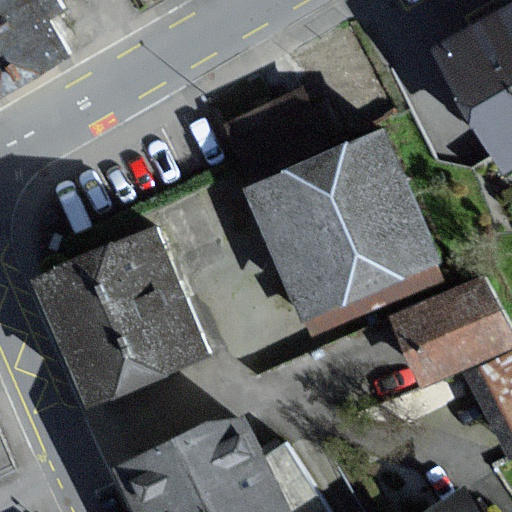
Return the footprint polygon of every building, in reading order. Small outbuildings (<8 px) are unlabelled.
[(0,0),(0,90),(64,51),(54,26),(76,12),(68,0),(0,0)] [(511,7),(446,44),(511,162),(511,7)] [(308,90),(237,121),(257,166),(328,135),(308,90)] [(446,267),(393,132),(255,186),(308,321),(446,267)] [(217,355),(161,226),(44,277),(100,405),(217,355)] [(511,349),(511,331),(487,277),(394,319),(426,389),(511,349)] [(299,511),(241,412),(127,477),(143,504),(147,511),(299,511)] [(481,511),(467,489),(430,511),(481,511)]
